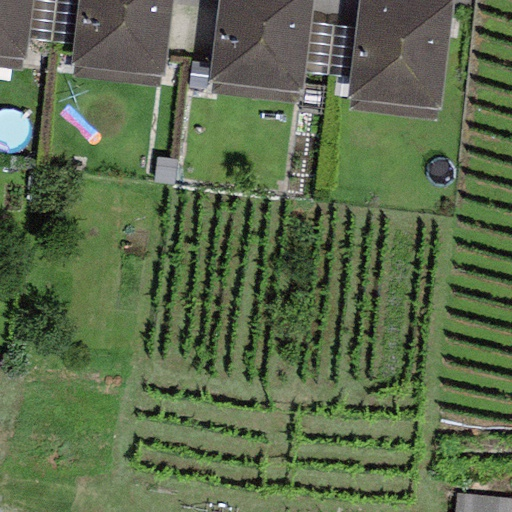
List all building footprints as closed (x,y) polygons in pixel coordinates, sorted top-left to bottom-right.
[(31,0),(0,0),(0,66),(19,68),(20,58),(25,58),(31,0)] [(170,0),(77,0),(71,66),(73,66),(72,77),(157,86),(158,76),(162,76),(170,0)] [(311,0),(219,0),(210,82),(213,82),(212,93),(296,102),(297,92),(302,92),(311,0)] [(452,1),(445,0),(358,0),(348,100),(351,100),(349,111),(434,120),(435,110),(440,110),(452,1)] [(511,511),(511,497),(462,495),(461,511),(511,511)]
